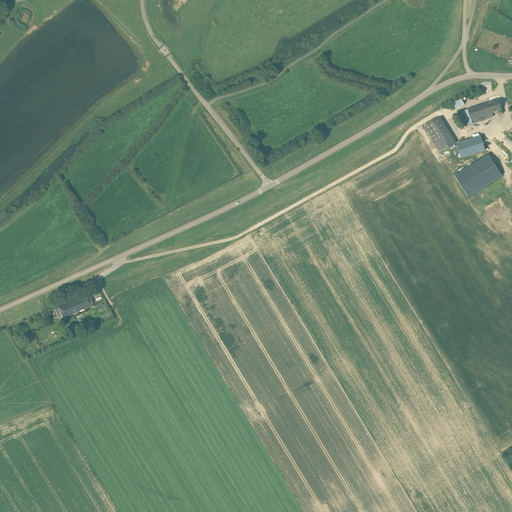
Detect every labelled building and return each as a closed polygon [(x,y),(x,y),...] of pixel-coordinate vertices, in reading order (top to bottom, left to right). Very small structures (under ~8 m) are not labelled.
[(463,98),(454,102),(457,108),(466,104),(463,98)] [(502,109),(498,100),(460,112),(464,126),(468,124),(472,135),(478,133),(475,122),(493,116),(492,112),(502,109)] [(426,122),(428,125),(438,119),(436,116),(426,122)] [(461,158),(485,150),(481,136),(457,143),(461,158)] [(489,154),(455,175),(468,196),(502,175),(489,154)] [(92,306),(89,298),(87,294),(74,299),(72,300),(58,306),(63,318),(73,314),(72,312),(79,309),(83,307),(84,309),(92,306)] [(49,310),(42,313),(44,318),(51,316),(49,310)]
